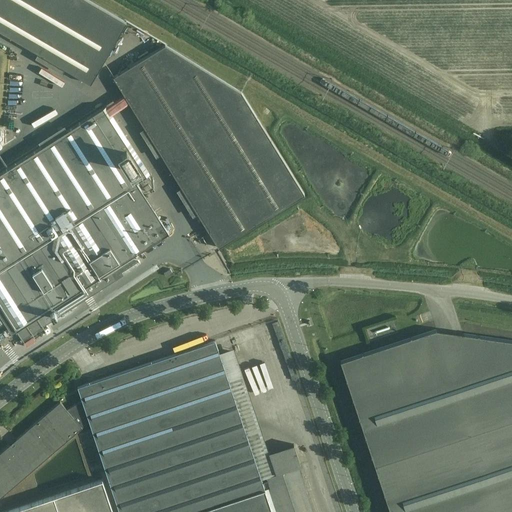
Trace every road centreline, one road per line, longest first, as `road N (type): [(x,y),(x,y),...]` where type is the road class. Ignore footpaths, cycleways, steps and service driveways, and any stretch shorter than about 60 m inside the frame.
road 1 (unclassified): [(0,399),(123,319),(242,288),(278,296)]
road 2 (residential): [(278,296),(325,281),(511,300)]
road 3 (unclassified): [(354,511),(278,296)]
